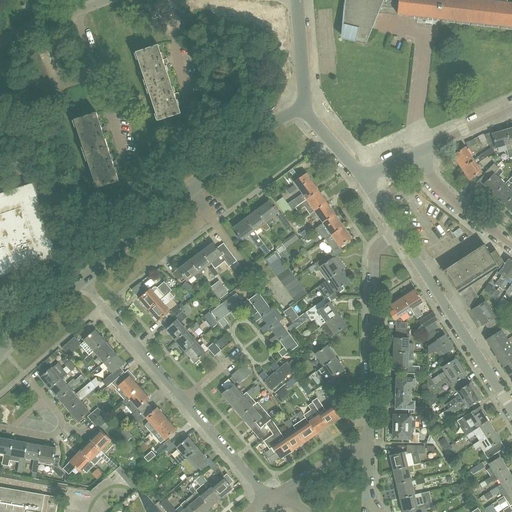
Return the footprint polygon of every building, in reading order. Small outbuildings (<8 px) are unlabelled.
[(345,0),(343,36),(367,42),(373,29),(379,14),(386,15),(402,16),(402,15),(429,18),(435,19),(511,27),(511,2),(507,2),(507,0),(498,0),(498,1),(488,0),(345,0)] [(27,58),(39,52),(35,44),(23,49),(27,58)] [(136,52),(141,66),(147,86),(170,79),(158,44),(136,52)] [(27,58),(29,64),(41,58),(39,52),(27,58)] [(29,64),(32,69),(44,64),(41,58),(29,64)] [(35,75),(46,69),(44,64),(32,69),(35,75)] [(35,75),(37,80),(49,75),(46,69),(35,75)] [(49,75),(37,80),(40,86),(52,81),(49,75)] [(181,113),(170,79),(147,86),(159,120),(181,113)] [(40,86),(42,92),(54,86),(52,81),(40,86)] [(45,98),(57,92),(54,86),(42,92),(45,98)] [(108,147),(96,112),(74,119),(86,154),(108,147)] [(507,130),(493,134),(497,148),(511,144),(507,130)] [(119,181),(108,147),(86,154),(97,188),(119,181)] [(466,148),(454,156),(462,168),(474,160),(471,156),(468,151),(466,148)] [(32,184),(3,193),(0,185),(0,159),(1,159),(0,153),(0,276),(58,257),(32,184)] [(478,157),(474,160),(462,168),(470,180),(482,172),(480,169),(481,167),(479,164),(477,164),(476,164),(485,158),(483,154),(478,157)] [(490,179),(484,184),(486,185),(489,189),(495,195),(505,184),(498,177),(495,174),(500,169),(494,163),(485,173),(485,174),(490,179)] [(296,206),(307,199),(319,191),(311,179),(307,173),(295,182),(299,187),(303,194),(289,204),(293,209),(296,206)] [(511,177),(505,184),(495,195),(505,205),(511,197),(511,177)] [(297,189),(294,185),(288,190),(291,194),(297,189)] [(305,207),(310,214),(327,202),(319,191),(307,199),(296,206),(300,211),(305,207)] [(269,201),(257,210),(266,222),(278,213),(269,201)] [(305,218),(304,219),(307,224),(314,219),(318,216),(323,223),(336,214),(327,202),(315,211),(310,214),(305,218)] [(271,228),(266,222),(257,210),(246,219),(255,231),(259,227),(267,231),(271,228)] [(282,223),(286,220),(282,214),(278,217),(282,223)] [(323,223),(332,235),(344,226),(336,214),(323,223)] [(243,239),(249,235),(258,248),(264,243),(255,231),(246,219),(234,227),(243,239)] [(344,226),(332,235),(326,239),(334,250),(332,252),(334,256),(343,250),(340,247),(352,238),(344,226)] [(211,263),(216,269),(225,261),(229,267),(237,261),(224,243),(217,248),(214,243),(202,251),(211,263)] [(276,248),(276,251),(278,254),(286,249),(282,244),(276,248)] [(445,271),(459,294),(460,293),(459,293),(471,285),(491,272),(490,271),(498,266),(500,268),(504,262),(496,250),(491,254),(485,245),(445,271)] [(202,251),(190,260),(200,272),(211,263),(202,251)] [(266,259),(270,264),(280,257),(278,254),(276,251),(266,259)] [(284,254),(280,257),(285,263),(289,261),(284,254)] [(327,256),(309,268),(312,272),(315,270),(316,272),(319,270),(321,268),(329,279),(342,270),(346,267),(341,260),(337,263),(333,258),(330,261),(327,256)] [(284,262),(280,257),(270,264),(274,270),(284,262)] [(496,284),(500,287),(511,269),(511,261),(509,259),(499,273),(502,275),(496,284)] [(178,269),(172,273),(178,280),(179,279),(181,282),(186,279),(187,281),(194,276),(197,279),(202,275),(200,272),(190,260),(178,269)] [(285,263),(284,262),(274,270),(278,275),(288,268),(285,263)] [(209,270),(214,277),(218,274),(213,267),(209,270)] [(288,268),(278,275),(282,281),(292,273),(288,268)] [(511,282),(511,269),(500,287),(503,289),(509,281),(511,282)] [(327,281),(325,282),(328,285),(327,286),(332,294),(329,296),(331,300),(338,296),(336,292),(338,291),(339,293),(345,289),(343,287),(350,282),(342,270),(329,279),(327,281)] [(295,278),(292,273),(282,281),(286,286),(295,278)] [(300,284),(295,278),(286,286),(289,291),(300,284)] [(219,280),(211,285),(219,297),(228,292),(219,280)] [(189,291),(192,287),(185,282),(183,286),(189,291)] [(139,284),(132,290),(140,299),(149,310),(161,300),(166,296),(158,287),(156,286),(155,287),(152,289),(151,289),(147,293),(140,285),(139,284)] [(293,297),(303,289),(300,284),(289,291),(293,297)] [(460,293),(459,294),(462,298),(474,290),(471,285),(459,293),(460,293)] [(488,293),(492,296),(496,291),(492,287),(492,288),(488,293)] [(307,295),(303,289),(293,297),(297,302),(307,295)] [(409,291),(402,295),(403,297),(412,310),(414,314),(415,315),(417,318),(423,315),(417,306),(424,302),(423,302),(420,296),(415,289),(410,293),(409,291)] [(462,298),(465,303),(477,295),(474,290),(462,298)] [(496,291),(492,296),(495,300),(500,294),(496,291)] [(161,300),(149,310),(159,321),(162,319),(171,311),(170,310),(166,306),(166,305),(174,298),(173,296),(170,292),(166,296),(161,300)] [(259,313),(254,317),(257,321),(263,317),(272,310),(259,292),(249,299),(259,313)] [(232,312),(231,312),(235,317),(240,314),(236,308),(244,302),(242,300),(241,300),(236,294),(225,303),(232,312)] [(479,297),(477,295),(465,303),(469,310),(479,297)] [(415,315),(412,310),(403,297),(391,305),(394,311),(390,313),(395,321),(408,313),(410,316),(412,317),(415,315)] [(325,299),(306,312),(311,319),(312,321),(314,319),(320,327),(321,327),(327,323),(339,314),(331,302),(328,304),(325,299)] [(485,324),(488,329),(498,323),(495,318),(495,317),(485,302),(473,310),(482,326),(485,324)] [(224,317),(231,312),(232,312),(225,303),(213,312),(217,318),(219,321),(220,321),(224,326),(228,323),(224,317)] [(169,327),(166,330),(176,341),(188,331),(182,324),(181,322),(188,316),(187,315),(186,313),(190,309),(189,308),(186,305),(186,304),(184,306),(181,308),(182,309),(176,314),(178,316),(176,318),(178,320),(169,327)] [(179,306),(173,311),(176,314),(182,309),(181,308),(179,306)] [(263,317),(268,324),(262,328),(266,333),(272,329),(271,329),(281,322),(276,316),(279,313),(275,307),(272,310),(263,317)] [(299,317),(291,307),(283,312),(291,323),(299,317)] [(209,312),(204,316),(211,324),(216,320),(209,312)] [(424,329),(434,322),(438,320),(434,313),(419,322),(424,329)] [(348,326),(339,314),(327,323),(321,327),(324,331),(330,327),(335,334),(335,335),(336,334),(340,332),(348,326)] [(397,320),(397,328),(402,329),(402,331),(409,331),(409,328),(407,328),(407,323),(402,323),(402,320),(397,320)] [(190,328),(193,332),(200,326),(197,322),(190,328)] [(271,340),(275,345),(280,340),(289,334),(281,322),(271,329),(272,329),(277,336),(271,340)] [(434,322),(424,329),(425,331),(428,334),(428,336),(428,350),(428,354),(436,352),(442,350),(444,354),(454,348),(445,336),(442,338),(439,333),(436,334),(434,330),(438,328),(434,322)] [(394,338),(394,339),(394,353),(409,354),(413,354),(413,344),(409,343),(409,331),(402,331),(402,329),(397,328),(397,338),(394,338)] [(94,351),(105,342),(95,330),(84,340),(86,342),(82,345),(75,336),(62,347),(69,356),(82,345),(90,355),(94,351)] [(493,349),(508,339),(502,330),(487,340),(493,349)] [(176,341),(186,352),(198,342),(188,331),(176,341)] [(280,352),(283,357),(289,352),(290,353),(292,351),(291,351),(298,346),(289,334),(280,340),(286,348),(280,352)] [(329,338),(326,340),(329,343),(338,337),(337,336),(336,334),(335,335),(335,334),(329,338)] [(216,342),(221,349),(228,343),(223,336),(216,342)] [(493,349),(498,358),(511,349),(511,346),(508,339),(493,349)] [(94,351),(104,362),(115,353),(105,342),(94,351)] [(198,342),(186,352),(195,363),(207,352),(198,342)] [(215,355),(221,350),(215,342),(209,347),(215,355)] [(325,367),(337,358),(328,346),(316,355),(325,367)] [(511,349),(498,358),(504,367),(511,362),(511,349)] [(112,383),(121,375),(124,372),(120,367),(124,364),(115,353),(104,362),(113,372),(102,381),(107,387),(112,383)] [(304,362),(311,357),(308,353),(302,358),(304,362)] [(413,360),(413,354),(409,354),(394,353),(394,368),(408,368),(408,367),(408,366),(408,360),(413,360)] [(94,358),(90,354),(85,360),(88,363),(94,358)] [(280,368),(275,363),(271,366),(276,372),(277,372),(284,380),(295,370),(293,369),(299,363),(295,358),(289,363),(288,362),(280,368)] [(325,367),(319,370),(325,379),(323,381),(322,381),(327,388),(333,388),(337,388),(337,383),(335,380),(334,378),(338,375),(345,370),(337,358),(325,367)] [(428,388),(440,380),(461,367),(459,364),(460,364),(457,360),(456,360),(455,359),(442,367),(445,371),(432,380),(428,374),(427,374),(428,388)] [(75,367),(70,361),(65,365),(70,371),(75,367)] [(50,389),(62,379),(68,374),(58,362),(41,377),(50,389)] [(463,370),(461,367),(440,380),(428,388),(428,394),(447,382),(454,392),(468,382),(464,377),(466,376),(465,374),(466,374),(464,370),(463,370)] [(269,378),(265,372),(260,376),(265,382),(267,384),(272,390),(284,380),(277,372),(276,372),(269,378)] [(420,374),(411,374),(408,374),(408,379),(397,378),(397,386),(395,386),(395,394),(411,394),(411,386),(415,386),(415,380),(420,380),(420,374)] [(62,379),(50,389),(60,400),(71,390),(85,378),(82,375),(75,381),(74,379),(67,384),(62,379)] [(115,386),(116,388),(119,386),(121,388),(117,391),(124,400),(123,401),(124,402),(140,387),(134,381),(130,376),(126,380),(122,375),(121,375),(112,383),(115,386)] [(234,385),(233,385),(228,379),(221,385),(226,391),(222,394),(232,406),(243,396),(234,385)] [(60,400),(69,411),(81,401),(96,388),(91,381),(75,394),(71,390),(60,400)] [(449,409),(453,407),(476,392),(474,389),(475,388),(473,384),(471,384),(471,383),(458,391),(461,395),(446,405),(449,409)] [(132,401),(126,406),(133,413),(138,408),(139,410),(132,416),(135,419),(151,406),(147,401),(150,398),(140,387),(129,397),(132,401)] [(243,396),(232,406),(242,417),(253,407),(252,406),(256,403),(249,396),(255,390),(253,387),(246,394),(244,395),(243,396)] [(329,392),(325,394),(327,397),(332,403),(337,400),(331,391),(331,390),(329,392)] [(464,411),(481,400),(481,399),(482,398),(479,394),(478,395),(476,392),(453,407),(449,409),(443,413),(445,417),(461,407),(464,411)] [(421,414),(429,414),(429,408),(421,408),(414,408),(415,402),(411,402),(411,394),(395,394),(395,401),(396,401),(396,408),(409,409),(409,414),(421,414)] [(318,400),(314,404),(321,414),(330,427),(342,418),(333,405),(325,411),(318,400)] [(81,401),(69,411),(79,422),(90,412),(81,401)] [(253,407),(242,417),(251,427),(255,424),(257,425),(260,429),(263,426),(266,424),(272,419),(258,403),(253,407)] [(311,410),(304,415),(306,418),(309,422),(318,435),(330,427),(321,414),(314,404),(313,403),(308,406),(311,410)] [(151,433),(156,429),(168,419),(158,408),(155,411),(151,406),(135,419),(138,423),(144,417),(146,418),(149,421),(145,425),(151,433)] [(429,407),(429,408),(429,414),(429,419),(429,422),(442,413),(440,410),(436,413),(431,406),(429,407)] [(474,431),(478,428),(488,422),(479,407),(458,421),(461,425),(467,421),(474,431)] [(94,422),(97,419),(103,414),(98,408),(88,416),(94,422)] [(301,411),(297,414),(301,421),(306,418),(304,415),(301,411)] [(97,419),(94,422),(99,429),(109,421),(103,414),(97,419)] [(429,414),(421,414),(409,414),(408,416),(398,416),(395,416),(394,427),(411,428),(416,428),(416,421),(420,421),(420,419),(429,419),(429,414)] [(306,443),(318,435),(309,422),(306,418),(301,421),(294,426),(297,430),(306,443)] [(156,429),(151,433),(160,444),(165,439),(166,440),(177,430),(168,419),(156,429)] [(282,459),(294,451),(285,438),(272,419),(266,424),(273,434),(263,441),(269,449),(273,447),(282,459)] [(289,419),(285,422),(289,429),(294,426),(289,419)] [(480,441),(484,438),(494,432),(488,422),(478,428),(474,431),(466,436),(469,440),(476,435),(480,441)] [(257,425),(253,429),(258,435),(262,432),(260,429),(257,425)] [(262,432),(258,435),(261,438),(268,433),(263,426),(260,429),(262,432)] [(416,428),(411,428),(394,427),(394,438),(398,438),(398,439),(410,439),(410,443),(419,443),(419,433),(416,433),(416,428)] [(91,441),(102,451),(105,454),(115,444),(101,430),(91,441)] [(297,430),(285,438),(294,451),(306,443),(297,430)] [(480,441),(473,446),(475,450),(482,445),(486,451),(484,453),(488,459),(498,452),(494,446),(501,442),(494,432),(484,438),(480,441)] [(430,434),(426,443),(436,443),(430,434)] [(179,466),(181,464),(198,449),(189,438),(186,440),(181,435),(172,443),(166,448),(169,452),(175,447),(177,448),(177,447),(182,453),(173,460),(179,466)] [(0,453),(3,454),(1,464),(3,465),(9,466),(10,461),(14,440),(0,437),(0,453)] [(449,446),(444,438),(438,442),(443,450),(449,446)] [(166,448),(172,443),(168,439),(155,451),(159,455),(160,454),(166,448)] [(25,458),(28,443),(14,440),(10,461),(19,463),(17,473),(22,474),(25,458)] [(102,451),(91,441),(81,451),(95,464),(95,465),(102,458),(108,463),(111,460),(105,454),(102,451)] [(28,443),(25,458),(33,460),(31,472),(32,472),(37,473),(39,463),(39,461),(42,446),(28,443)] [(39,461),(39,463),(51,466),(51,468),(61,478),(64,475),(58,469),(60,459),(55,458),(57,449),(42,446),(39,461)] [(405,453),(390,456),(391,458),(392,462),(394,470),(409,467),(413,466),(410,453),(418,453),(425,453),(425,447),(408,446),(407,453),(405,453)] [(207,460),(198,449),(181,464),(190,474),(196,469),(197,470),(199,468),(202,472),(209,466),(212,470),(216,466),(209,458),(207,460)] [(81,451),(63,470),(66,473),(69,475),(75,470),(77,468),(80,470),(82,472),(83,470),(86,473),(95,464),(81,451)] [(491,477),(496,474),(506,467),(500,457),(489,464),(491,467),(487,470),(491,477)] [(486,467),(483,463),(470,471),(473,475),(486,467)] [(409,467),(394,470),(394,472),(395,476),(397,484),(412,481),(412,479),(410,474),(410,473),(414,472),(414,471),(414,470),(421,468),(420,464),(413,466),(409,467)] [(120,466),(118,467),(115,470),(128,485),(133,481),(132,480),(120,466)] [(502,484),(511,477),(511,475),(506,467),(496,474),(491,477),(485,481),(480,484),(482,487),(487,484),(488,485),(498,478),(502,484)] [(219,478),(223,475),(218,468),(214,472),(219,478)] [(196,491),(210,508),(222,498),(212,487),(202,475),(195,480),(200,487),(196,491)] [(223,477),(212,487),(222,498),(233,489),(229,485),(233,482),(227,475),(223,478),(223,477)] [(504,497),(508,494),(511,491),(511,477),(502,484),(491,491),(494,495),(500,491),(504,497)] [(415,495),(412,481),(397,484),(400,498),(415,495)] [(454,486),(457,494),(464,491),(462,484),(454,486)] [(55,511),(59,497),(0,487),(0,511),(55,511)] [(194,511),(205,511),(210,508),(196,491),(192,487),(189,490),(193,494),(185,501),(194,511)] [(405,511),(419,509),(420,508),(424,506),(427,510),(432,506),(429,491),(422,493),(415,495),(400,498),(403,511),(405,511)] [(490,491),(483,495),(487,501),(493,496),(490,491)] [(511,499),(511,491),(508,494),(504,497),(497,501),(500,505),(506,500),(507,502),(511,499)] [(146,495),(141,498),(147,511),(161,511),(156,506),(155,504),(147,495),(146,495)] [(167,511),(176,511),(166,500),(161,504),(167,511)] [(194,511),(185,501),(181,505),(185,509),(181,511),(194,511)]
